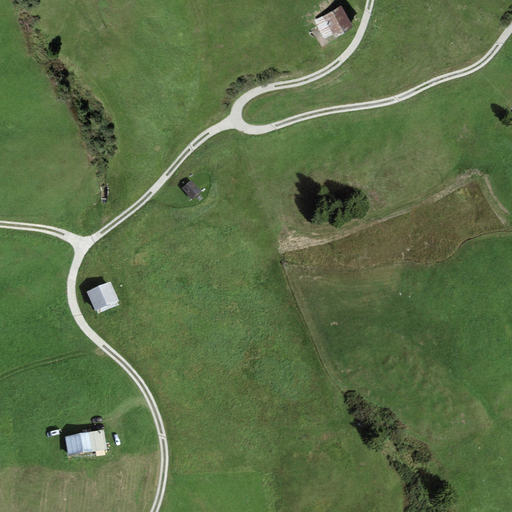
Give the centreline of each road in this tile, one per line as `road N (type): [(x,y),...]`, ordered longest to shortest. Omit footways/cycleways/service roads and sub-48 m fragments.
road 1 (track): [(149,511),(169,474),(159,412),(141,378),(78,318),(68,287),(80,255),(187,148),(239,116)]
road 2 (track): [(511,29),(489,63),(399,102),(317,114),(256,134),(239,116),(246,102),(321,78),(368,25),(375,0)]
